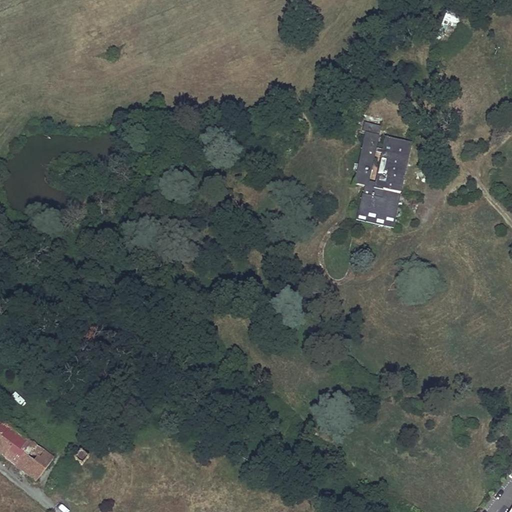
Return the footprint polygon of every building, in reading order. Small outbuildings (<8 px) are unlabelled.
[(363,133),(366,133),(379,137),(381,128),(365,124),(363,133)] [(366,133),(355,184),(364,186),(368,187),(362,213),(366,214),(365,220),(375,223),(375,225),(393,229),(395,219),(393,219),(394,216),(399,217),(402,216),(402,215),(403,213),(402,211),(401,210),(396,208),(396,207),(393,206),(396,195),(400,197),(412,144),(386,138),(382,155),(386,155),(382,175),(378,175),(376,184),(369,182),(379,137),(366,133)] [(364,186),(356,221),(375,225),(375,223),(365,220),(366,214),(362,213),(368,187),(364,186)] [(0,420),(0,454),(36,481),(51,460),(45,455),(48,450),(32,438),(35,433),(33,431),(26,440),(0,420)] [(80,450),(73,459),(81,465),(88,457),(80,450)]
